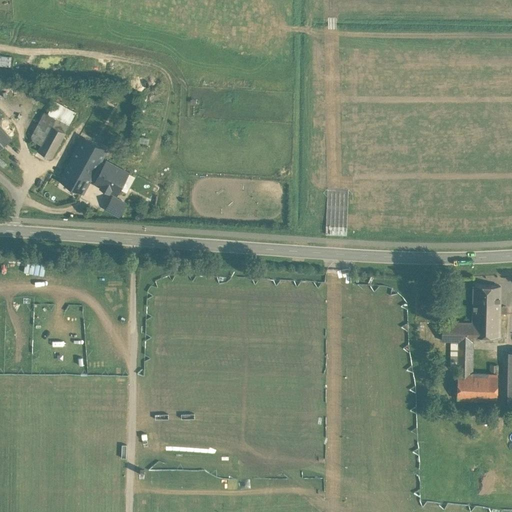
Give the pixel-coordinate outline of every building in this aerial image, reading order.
[(0,64),(9,64),(9,54),(0,54),(0,64)] [(28,138),(34,140),(47,114),(67,125),(74,110),(48,98),(28,138)] [(67,125),(47,114),(34,140),(41,144),(37,151),(50,158),(65,132),(67,125)] [(0,147),(11,138),(0,125),(0,147)] [(84,138),(62,180),(83,190),(106,149),(84,138)] [(107,159),(93,183),(117,196),(130,172),(107,159)] [(113,195),(105,210),(119,217),(127,203),(113,195)] [(500,285),(474,284),(474,304),(499,305),(500,285)] [(473,320),(442,320),(442,339),(451,339),(458,339),(473,340),(474,334),(499,335),(499,313),(499,305),(474,304),(473,320)] [(458,339),(451,339),(450,366),(458,366),(458,339)] [(473,340),(458,339),(458,366),(458,371),(472,372),(473,340)] [(498,364),(490,364),(490,373),(498,373),(498,364)] [(472,372),(458,371),(457,397),(497,399),(498,373),(490,373),(472,372)]
